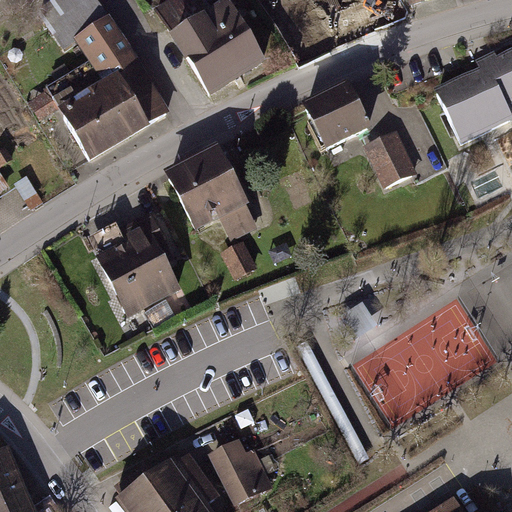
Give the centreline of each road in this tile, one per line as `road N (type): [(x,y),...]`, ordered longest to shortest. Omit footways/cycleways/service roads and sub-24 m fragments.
road 1 (residential): [(511,7),(400,38),(317,73),(192,134),(0,252)]
road 2 (residential): [(82,511),(0,409)]
